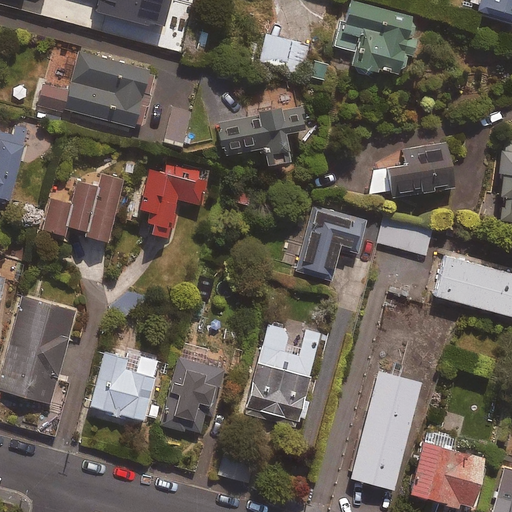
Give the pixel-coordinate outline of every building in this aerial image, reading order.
[(90,0),(87,12),(160,33),(169,0),(90,0)] [(408,15),(349,0),(345,0),(333,46),(354,51),(350,64),(392,75),(408,15)] [(511,0),(477,0),(474,11),(511,21),(511,16),(511,0)] [(307,45),(262,34),(255,60),(300,71),(307,45)] [(151,70),(75,51),(65,90),(40,84),(36,102),(137,127),(151,70)] [(277,105),(253,108),(254,117),(211,122),(215,155),(260,149),(262,163),(284,160),(280,131),(298,129),(296,112),(278,114),(277,105)] [(25,128),(7,123),(3,140),(0,139),(0,206),(4,207),(25,128)] [(450,187),(443,133),(363,143),(369,191),(409,186),(410,192),(450,187)] [(511,144),(500,143),(493,194),(488,194),(485,216),(511,219),(511,144)] [(207,171),(148,157),(134,216),(144,219),(141,231),(163,236),(172,198),(199,204),(207,171)] [(121,180),(100,173),(96,187),(76,181),(68,204),(50,198),(40,229),(61,236),(63,228),(103,242),(109,224),(123,228),(126,217),(111,212),(121,180)] [(363,219),(311,206),(295,270),(327,278),(335,246),(355,251),(363,219)] [(428,235),(379,224),(375,244),(423,255),(428,235)] [(511,271),(441,253),(430,295),(511,316),(511,271)] [(409,284),(390,278),(386,291),(405,296),(409,284)] [(148,296),(128,291),(109,306),(119,319),(148,296)] [(73,311),(20,296),(0,369),(0,390),(47,403),(73,311)] [(242,413),(294,427),(297,417),(301,419),(307,398),(302,396),(308,375),(306,374),(317,332),(304,329),(297,356),(281,352),(287,329),(265,324),(242,413)] [(138,361),(102,352),(88,408),(139,421),(155,360),(139,356),(138,361)] [(222,367),(182,357),(176,359),(159,424),(197,434),(202,415),(209,417),(222,367)] [(418,383),(376,371),(348,478),(389,489),(418,383)] [(201,446),(166,436),(159,462),(194,472),(201,446)] [(419,441),(404,493),(456,507),(457,503),(466,506),(480,458),(419,441)] [(253,459),(223,450),(216,474),(246,482),(253,459)] [(511,511),(511,470),(502,468),(491,511),(511,511)]
